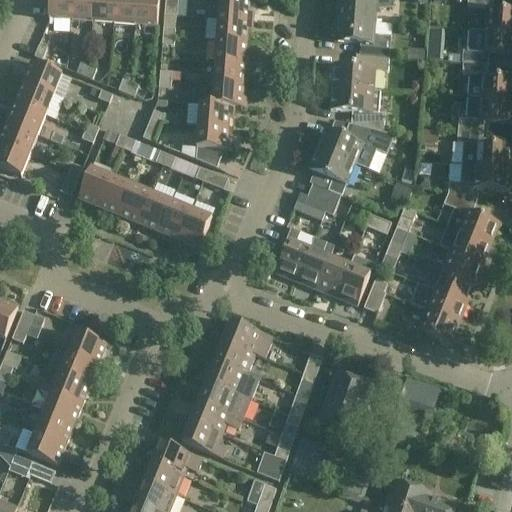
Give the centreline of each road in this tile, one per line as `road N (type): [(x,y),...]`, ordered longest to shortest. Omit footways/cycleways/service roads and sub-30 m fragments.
road 1 (residential): [(226,298),(295,135),(304,0)]
road 2 (residential): [(511,390),(226,298)]
road 3 (residential): [(159,331),(61,287),(36,234),(0,218)]
road 4 (residential): [(83,511),(159,331)]
